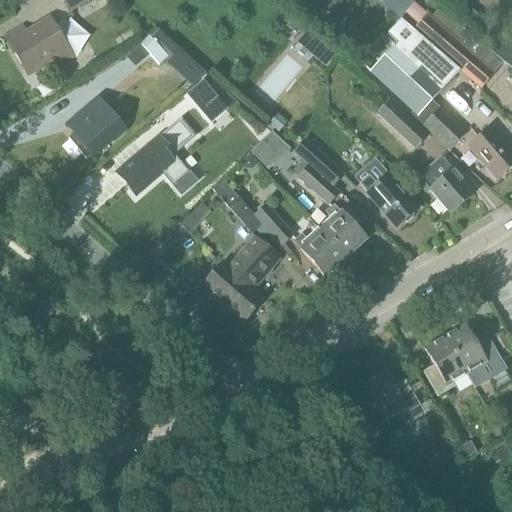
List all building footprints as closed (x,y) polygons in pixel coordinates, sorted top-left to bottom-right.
[(62,0),(69,12),(89,0),(62,0)] [(511,41),(493,54),(440,8),(431,18),(415,4),(410,0),(374,0),(379,4),(390,14),(395,18),(397,16),(401,20),(481,88),(495,72),(496,73),(504,63),(511,69),(511,41)] [(493,31),(469,7),(459,18),(483,42),(493,31)] [(303,28),(293,19),(287,27),(297,35),(303,28)] [(26,74),(53,58),(58,67),(72,58),(70,54),(79,49),(74,41),(75,37),(67,23),(63,22),(54,27),(51,21),(27,35),(22,27),(4,38),(26,74)] [(399,44),(392,51),(376,36),(355,58),(372,74),(419,117),(460,73),(399,22),(396,26),(388,35),(399,44)] [(209,77),(179,50),(158,32),(155,34),(140,45),(159,68),(170,59),(198,87),(209,77)] [(336,56),(322,45),(312,57),(326,69),(336,56)] [(203,83),(188,96),(211,123),(226,110),(203,83)] [(98,97),(65,126),(67,129),(70,126),(76,133),(68,139),(86,161),(128,125),(110,104),(103,110),(97,103),(101,100),(98,97)] [(390,103),(379,114),(415,149),(426,137),(390,103)] [(441,108),(424,127),(452,152),(469,133),(441,108)] [(278,115),(267,128),(276,136),(288,123),(278,115)] [(142,152),(119,172),(129,183),(126,186),(135,197),(163,174),(173,186),(188,173),(174,155),(195,137),(181,122),(182,121),(181,119),(143,151),(142,149),(141,150),(142,152)] [(511,151),(494,129),(472,147),(499,181),(511,170),(511,151)] [(290,150),(272,133),(251,153),(268,171),(290,150)] [(310,166),(332,186),(343,174),(306,140),(295,152),(310,166)] [(419,178),(451,215),(474,195),(454,171),(452,173),(441,159),(419,178)] [(310,166),(304,160),(293,173),(299,178),(328,204),(339,193),(332,186),(310,166)] [(370,176),(360,184),(397,228),(403,223),(407,224),(413,218),(414,214),(417,211),(388,177),(378,185),(370,176)] [(222,180),(212,190),(229,209),(240,200),(222,180)] [(281,246),(293,235),(266,206),(254,216),(263,226),(281,246)] [(334,221),(322,231),(349,261),(362,249),(359,246),(366,240),(342,213),(341,214),(334,206),(326,212),(334,221)] [(252,235),(263,226),(254,216),(244,226),(252,235)] [(190,234),(198,226),(189,217),(181,225),(190,234)] [(349,261),(322,231),(309,243),(302,235),(294,241),(301,250),(324,277),(330,271),(333,275),(349,261)] [(167,236),(165,238),(160,243),(168,251),(169,252),(176,245),(167,236)] [(268,276),(273,270),(273,266),(279,259),(255,237),(247,247),(242,247),(237,253),(237,257),(228,268),(253,289),(264,277),(268,276)] [(222,262),(201,287),(243,323),(264,299),(253,289),(228,268),(222,262)] [(466,325),(446,336),(468,373),(481,365),(489,380),(507,370),(487,334),(475,341),(466,325)] [(466,375),(444,338),(424,350),(433,366),(422,373),(437,398),(448,391),(446,387),(466,375)] [(405,381),(394,388),(385,373),(359,389),(367,403),(363,405),(370,418),(374,415),(381,426),(399,415),(405,427),(425,415),(405,381)] [(462,448),(468,459),(478,453),(473,442),(462,448)] [(491,458),(501,474),(511,467),(511,456),(506,448),(491,458)] [(264,457),(260,452),(253,458),(258,463),(264,457)]
